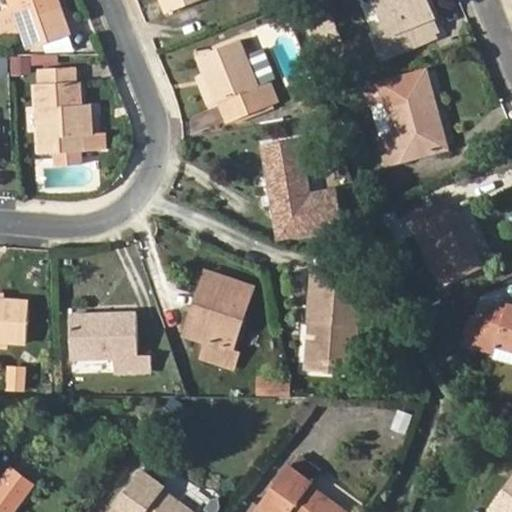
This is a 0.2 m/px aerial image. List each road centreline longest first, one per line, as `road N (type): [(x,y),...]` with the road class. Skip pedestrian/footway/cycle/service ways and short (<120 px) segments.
road 1 (residential): [(141,195),(156,175),(163,141),(159,106),(116,0)]
road 2 (residential): [(0,220),(76,226),(114,219),(141,195)]
